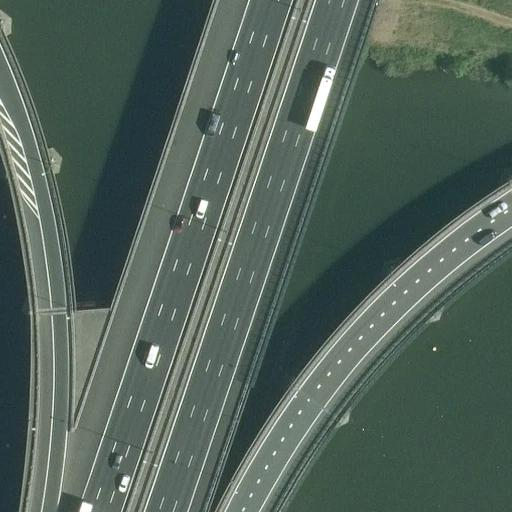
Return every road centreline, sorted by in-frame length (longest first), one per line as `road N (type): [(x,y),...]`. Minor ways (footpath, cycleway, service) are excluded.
road 1 (motorway): [(272,0),(95,511)]
road 2 (motorway): [(169,511),(339,0)]
road 3 (motorway): [(0,69),(57,290),(46,511)]
road 4 (motorway): [(246,511),(282,436),(375,316),(463,238),(511,207)]
